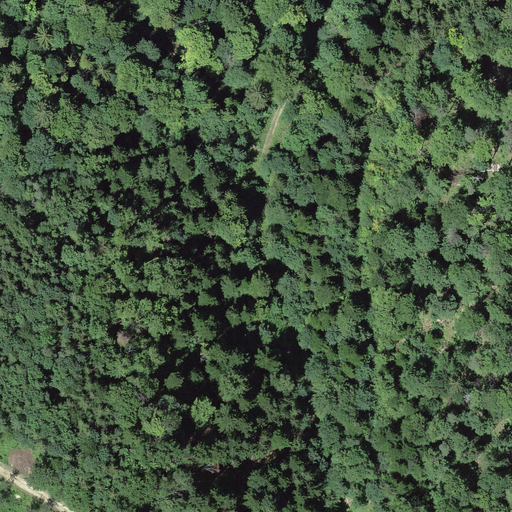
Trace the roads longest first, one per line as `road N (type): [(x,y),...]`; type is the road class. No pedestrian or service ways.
road 1 (track): [(363,511),(374,494),(375,402),(359,213),(366,141),(403,69),(505,0)]
road 2 (track): [(326,0),(276,113),(252,200),(318,453),(342,511)]
